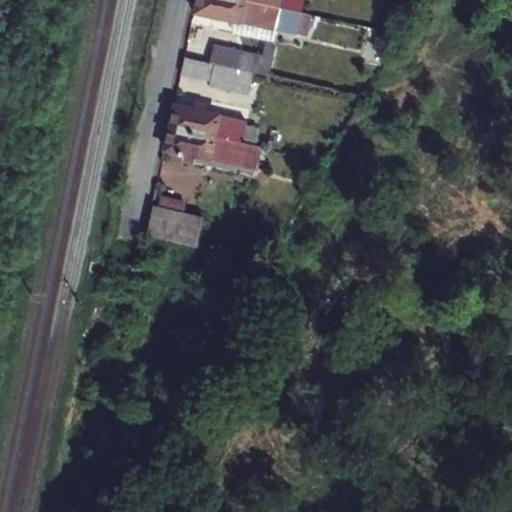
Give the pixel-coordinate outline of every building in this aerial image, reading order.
[(221,0),(216,0),(213,16),(239,21),(238,27),(276,34),(280,10),(221,0)] [(203,51),(198,78),(287,94),(291,71),(276,69),(277,64),(203,51)] [(198,78),(193,105),(287,121),(292,95),(287,94),(198,78)] [(186,152),(185,161),(230,170),(232,160),(186,152)] [(185,161),(181,185),(226,193),(230,170),(185,161)]
